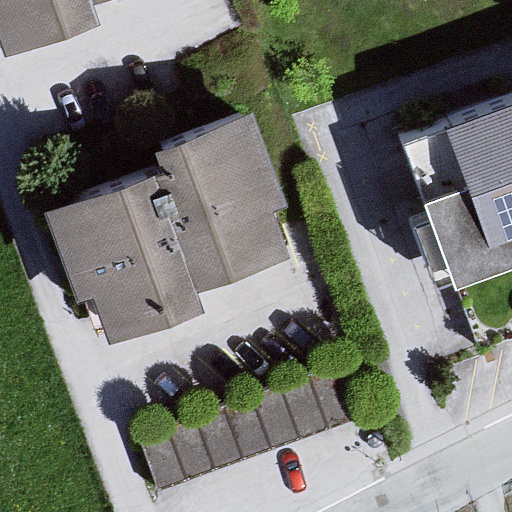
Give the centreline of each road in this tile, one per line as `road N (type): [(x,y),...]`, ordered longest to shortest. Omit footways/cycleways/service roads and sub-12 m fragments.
road 1 (unknown): [(84,383),(11,174),(2,108),(19,57),(107,0)]
road 2 (unknown): [(84,383),(335,288)]
road 3 (residential): [(384,511),(511,447)]
road 4 (unknown): [(136,511),(84,383)]
